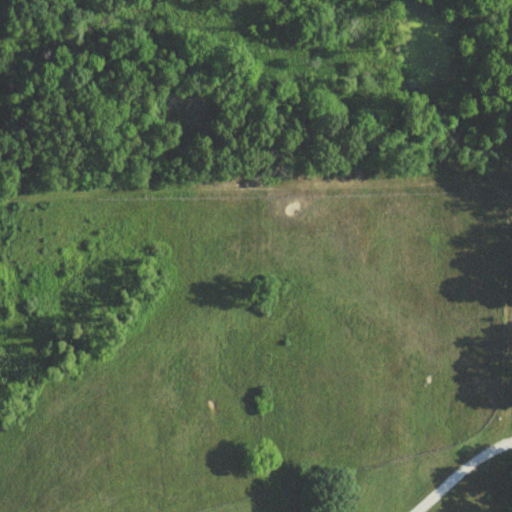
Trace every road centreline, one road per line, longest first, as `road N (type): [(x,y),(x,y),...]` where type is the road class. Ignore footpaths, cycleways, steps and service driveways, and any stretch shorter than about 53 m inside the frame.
road 1 (track): [(507,439),(511,207),(496,187),(0,197)]
road 2 (track): [(454,0),(474,65),(461,104),(440,117),(358,138),(0,169)]
